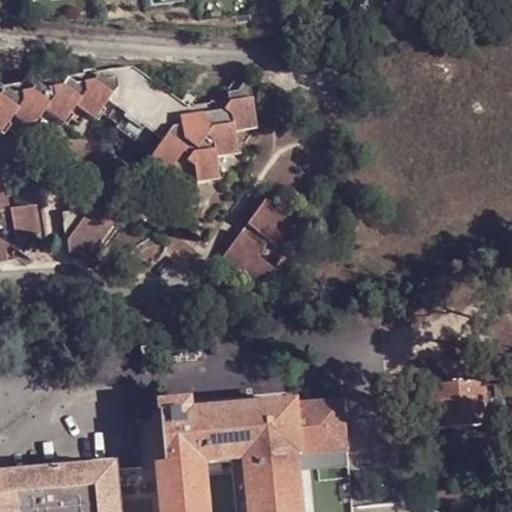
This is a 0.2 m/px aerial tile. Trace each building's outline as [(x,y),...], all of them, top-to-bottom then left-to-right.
[(0,135),(3,138),(16,120),(34,133),(48,114),(66,128),(80,109),(99,122),(105,115),(123,127),(121,130),(139,143),(142,140),(160,154),(154,163),(160,170),(154,177),(180,196),(182,210),(204,208),(202,187),(224,186),(220,162),(242,159),(240,136),(262,133),(256,96),(247,89),(241,95),(230,97),(221,109),(215,104),(213,107),(197,111),(194,108),(187,102),(185,106),(136,70),(103,76),(98,73),(87,75),(88,78),(70,81),(65,77),(56,81),(56,83),(46,84),(34,75),(25,88),(5,90),(3,88),(0,88),(0,135)] [(199,103),(193,97),(187,102),(194,108),(199,103)] [(14,214),(9,185),(0,186),(0,264),(13,263),(11,253),(16,246),(25,251),(36,237),(46,235),(42,208),(14,214)] [(116,208),(115,199),(76,205),(76,216),(68,217),(70,242),(72,244),(73,255),(84,254),(93,262),(126,217),(116,208)] [(281,250),(299,225),(270,203),(225,263),(263,291),(277,271),(262,261),(273,244),(281,250)] [(145,320),(128,308),(117,324),(141,342),(152,326),(169,338),(182,321),(156,303),(145,320)] [(511,382),(494,384),(496,397),(511,395),(511,382)] [(490,424),(485,385),(436,389),(440,428),(490,424)] [(299,405),(304,457),(319,456),(349,452),(345,401),(299,405)] [(165,420),(169,467),(162,468),(165,511),(212,511),(209,464),(250,461),(254,511),(306,511),(301,463),(301,458),(304,457),(299,405),(195,416),(194,403),(164,406),(165,420)] [(158,421),(162,468),(169,467),(165,420),(158,421)] [(158,421),(140,422),(144,470),(162,468),(158,421)] [(30,486),(18,487),(20,511),(165,511),(162,468),(144,470),(98,475),(98,472),(54,477),(29,479),(30,486)] [(0,511),(20,511),(18,487),(0,489),(0,511)]
